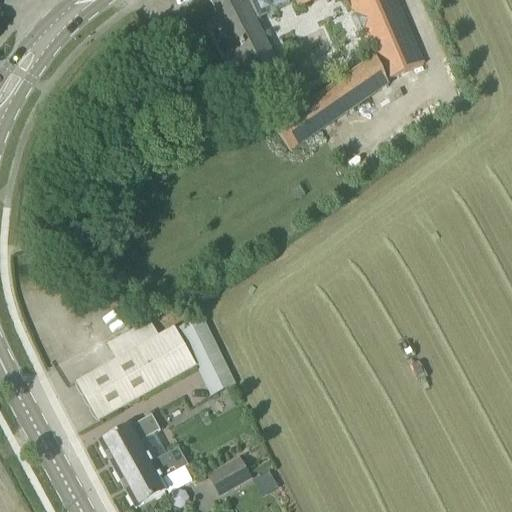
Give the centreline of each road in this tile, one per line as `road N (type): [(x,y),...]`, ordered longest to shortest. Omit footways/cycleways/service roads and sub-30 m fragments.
road 1 (secondary): [(80,511),(0,361)]
road 2 (secondary): [(0,122),(64,19)]
